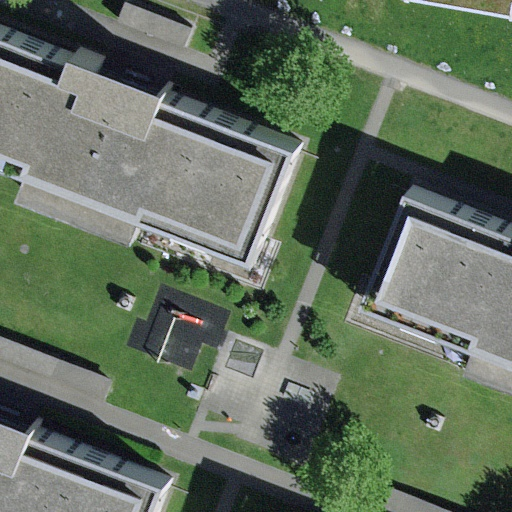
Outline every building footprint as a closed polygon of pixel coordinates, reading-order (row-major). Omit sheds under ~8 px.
[(410,0),(495,14),(497,0),(410,0)] [(139,2),(131,30),(190,47),(198,19),(139,2)] [(283,144),(0,41),(0,177),(238,265),(283,144)] [(511,238),(391,188),(344,300),(511,368),(511,238)] [(141,511),(152,484),(0,427),(0,511),(141,511)]
